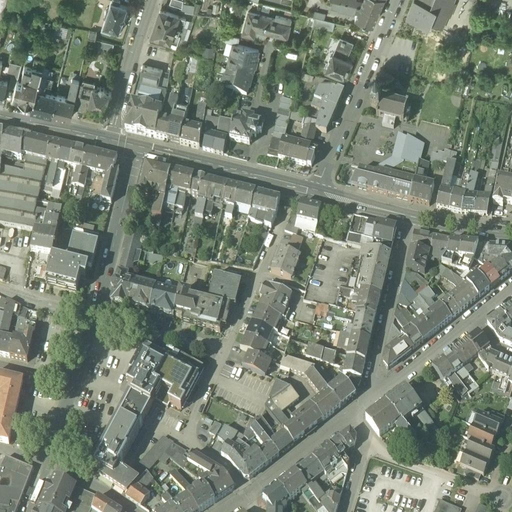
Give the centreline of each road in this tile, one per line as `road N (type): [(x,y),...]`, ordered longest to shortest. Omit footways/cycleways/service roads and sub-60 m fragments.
road 1 (residential): [(315,194),(397,0)]
road 2 (residential): [(410,217),(366,401)]
road 3 (residential): [(223,352),(182,441),(250,493)]
road 4 (secondary): [(137,151),(315,194)]
road 5 (residential): [(137,151),(94,315)]
road 6 (residential): [(365,441),(387,457),(510,498)]
road 7 (residential): [(113,145),(150,0)]
road 8 (residential): [(250,493),(366,401)]
road 9 (residential): [(283,223),(223,352)]
road 10 (residential): [(223,352),(94,315)]
road 11 (residential): [(366,401),(472,322)]
